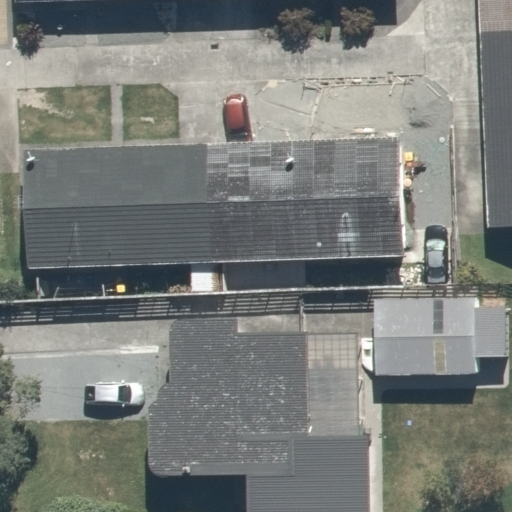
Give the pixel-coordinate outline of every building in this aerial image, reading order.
[(35,0),(36,10),(307,0),(35,0)] [(511,0),(482,0),(484,243),(511,242),(511,0)] [(400,139),(24,151),(29,270),(404,257),(400,139)] [(476,299),(374,301),(375,376),(477,375),(476,299)] [(239,319),(171,320),(170,383),(159,390),(159,400),(149,407),(148,458),(151,469),(161,477),(247,475),(246,511),(370,511),(368,435),(307,435),(307,334),(239,333),(239,319)]
